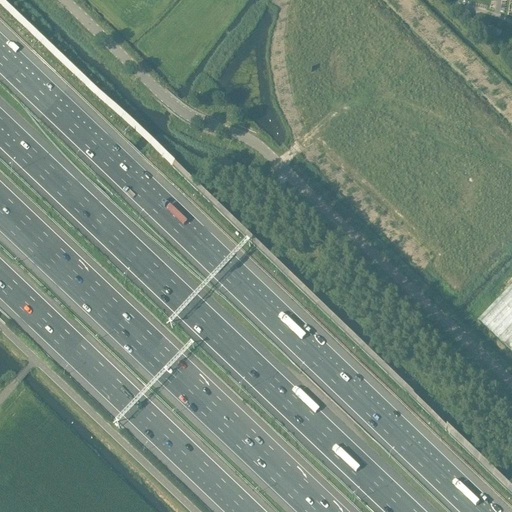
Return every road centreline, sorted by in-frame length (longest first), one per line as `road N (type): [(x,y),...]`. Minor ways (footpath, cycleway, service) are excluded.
road 1 (motorway): [(482,511),(0,53)]
road 2 (unclassified): [(64,0),(179,110),(266,152),(511,385)]
road 3 (motorway): [(403,511),(0,128)]
road 4 (motorway): [(0,211),(317,511)]
road 5 (motorway): [(0,276),(250,511)]
